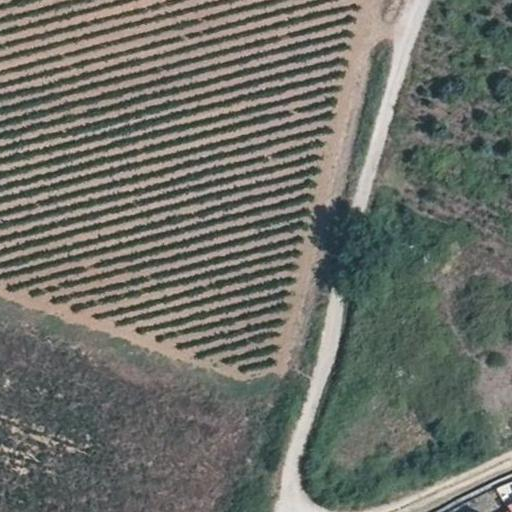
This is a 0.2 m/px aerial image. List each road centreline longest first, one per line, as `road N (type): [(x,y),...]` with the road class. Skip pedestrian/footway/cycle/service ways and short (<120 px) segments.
road 1 (track): [(413,0),(286,511)]
road 2 (track): [(384,511),(511,463)]
